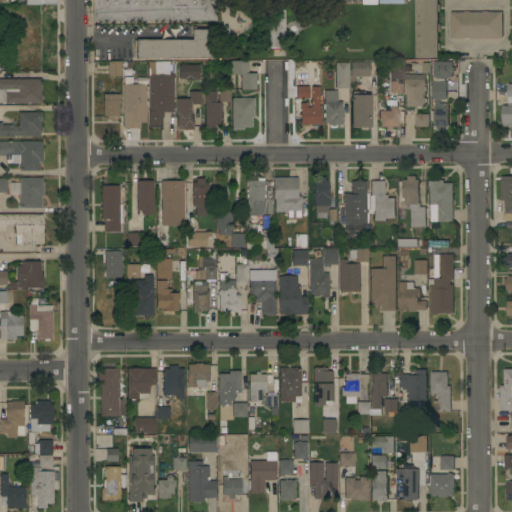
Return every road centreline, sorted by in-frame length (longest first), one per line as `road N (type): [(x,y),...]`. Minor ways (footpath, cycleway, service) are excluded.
road 1 (residential): [(75,0),(75,511)]
road 2 (residential): [(479,68),(475,511)]
road 3 (residential): [(74,154),(511,153)]
road 4 (residential): [(76,342),(511,337)]
